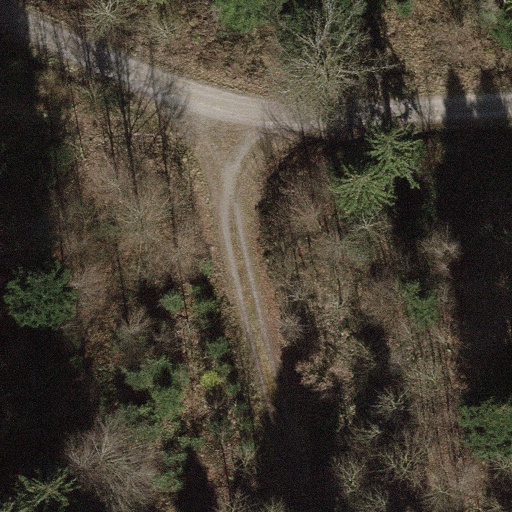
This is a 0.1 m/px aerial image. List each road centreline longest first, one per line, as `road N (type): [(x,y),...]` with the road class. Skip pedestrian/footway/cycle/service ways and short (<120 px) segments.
road 1 (track): [(511,115),(337,132),(150,103),(0,24)]
road 2 (track): [(227,115),(242,239),(291,425),(300,511)]
